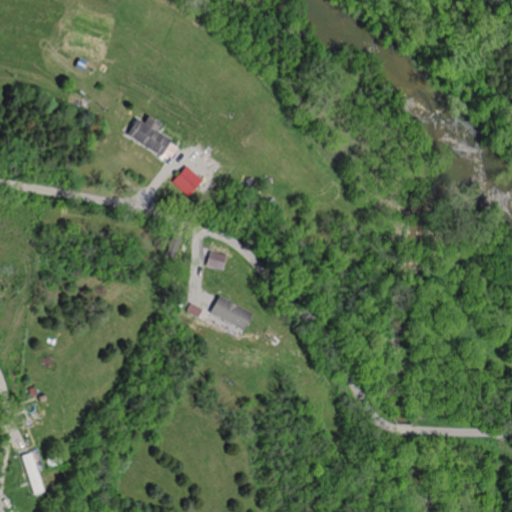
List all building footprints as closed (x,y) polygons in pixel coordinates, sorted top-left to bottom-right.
[(98,129),(102,117),(93,115),(90,127),(98,129)] [(167,159),(169,157),(171,158),(178,148),(171,143),(173,140),(158,131),(163,124),(149,116),(145,123),(138,118),(128,134),(167,159)] [(172,182),(188,166),(204,181),(189,197),(172,182)] [(165,252),(174,235),(182,238),(173,256),(165,252)] [(209,311),(211,307),(217,295),(229,302),(250,314),(242,329),(209,311)] [(28,396),(26,388),(32,386),(35,394),(28,396)] [(33,493),(29,481),(21,455),(25,454),(31,452),(43,490),(33,493)] [(46,465),(45,457),(60,456),(61,464),(46,465)]
